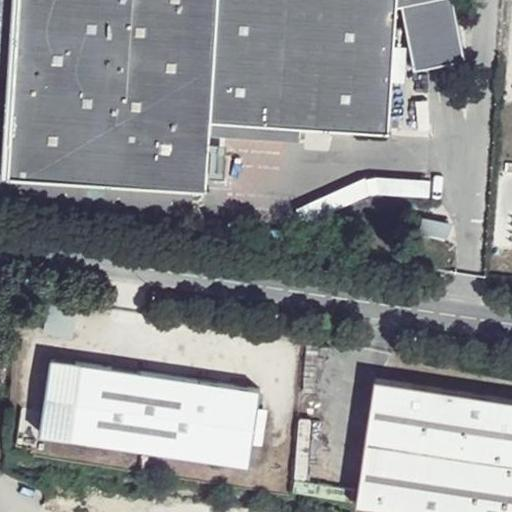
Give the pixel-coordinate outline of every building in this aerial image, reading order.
[(213,0),(7,0),(0,85),(0,177),(202,184),(213,0)] [(213,0),(202,184),(212,184),(216,129),(306,142),(305,123),(383,130),(391,7),(398,3),(413,65),(461,55),(449,0),(213,0)] [(43,330),(72,334),(75,307),(46,304),(43,330)] [(320,333),(342,336),(343,323),(321,321),(320,333)] [(40,430),(256,459),(266,385),(49,353),(40,430)] [(357,501),(432,511),(511,511),(511,398),(376,378),(357,501)] [(236,511),(237,508),(98,489),(94,511),(236,511)]
